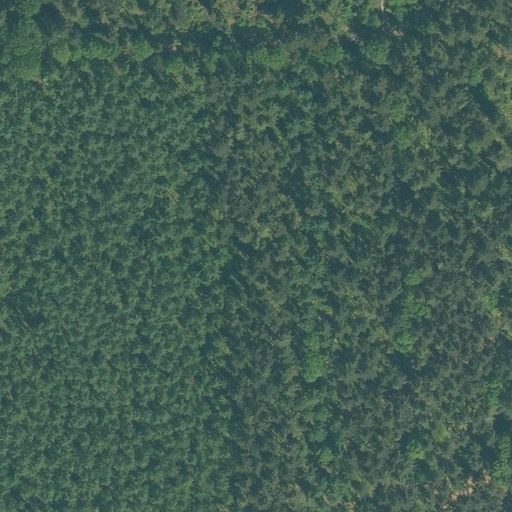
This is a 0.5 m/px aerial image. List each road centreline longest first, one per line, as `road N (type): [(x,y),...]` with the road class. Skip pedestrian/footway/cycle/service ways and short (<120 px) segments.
road 1 (track): [(511,25),(0,60)]
road 2 (track): [(385,0),(416,511)]
